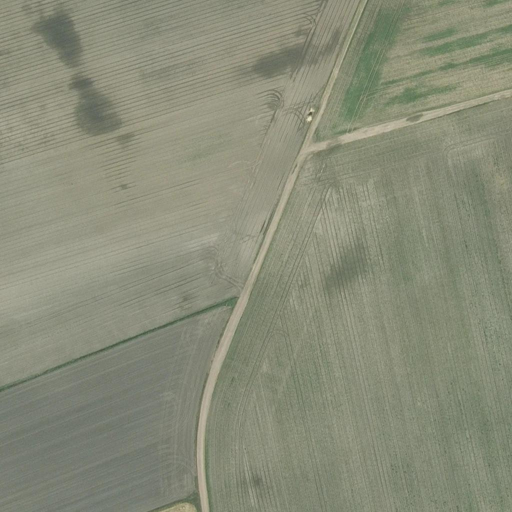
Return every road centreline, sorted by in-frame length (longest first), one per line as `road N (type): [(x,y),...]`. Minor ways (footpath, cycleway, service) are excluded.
road 1 (track): [(205,511),(200,433),(210,383),(365,0)]
road 2 (track): [(511,93),(304,150)]
